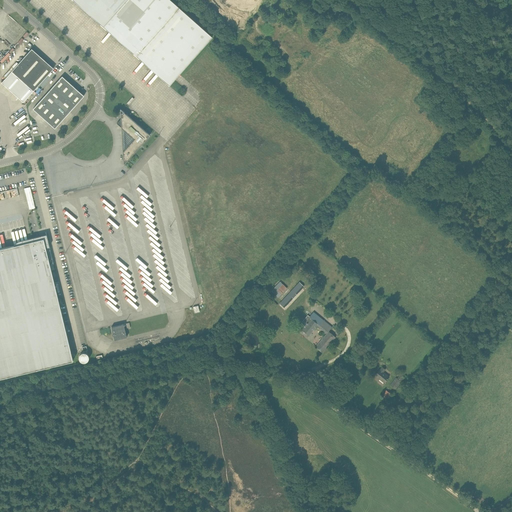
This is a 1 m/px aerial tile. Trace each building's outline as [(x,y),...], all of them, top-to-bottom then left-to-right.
[(137,55),(170,84),(212,36),(171,0),(75,0),(104,25),(103,26),(104,26),(104,25),(137,54),(136,55),(137,55)] [(54,68),(32,48),(2,82),(24,102),(54,68)] [(55,128),(84,96),(62,76),(33,109),(55,128)] [(150,135),(128,115),(124,120),(122,117),(117,123),(130,135),(130,134),(135,138),(123,151),(124,165),(141,145),(150,135)] [(35,208),(31,186),(24,188),(29,209),(35,208)] [(0,377),(73,360),(51,270),(49,264),(44,241),(40,241),(39,237),(34,239),(34,240),(0,248),(0,377)] [(273,286),(281,294),(287,288),(278,280),(273,286)] [(286,306),(302,288),(298,284),(281,302),(286,306)] [(314,312),(311,314),(319,320),(316,324),(317,325),(327,334),(328,332),(332,327),(314,312)] [(319,320),(311,314),(309,317),(304,322),(307,324),(305,326),(302,330),(309,335),(312,331),(317,325),(316,324),(319,320)] [(111,327),(114,340),(127,337),(124,324),(111,327)] [(335,337),(328,332),(327,334),(316,347),(322,352),(335,337)] [(375,375),(384,382),(389,377),(383,372),(385,370),(382,367),(380,370),(380,369),(375,375)] [(396,378),(390,385),(395,389),(404,378),(403,377),(404,377),(400,374),(397,378),(396,378)] [(409,378),(408,379),(402,387),(408,392),(416,383),(414,381),(415,379),(411,376),(410,378),(409,378)] [(386,391),(382,395),(388,399),(392,395),(386,391)]
